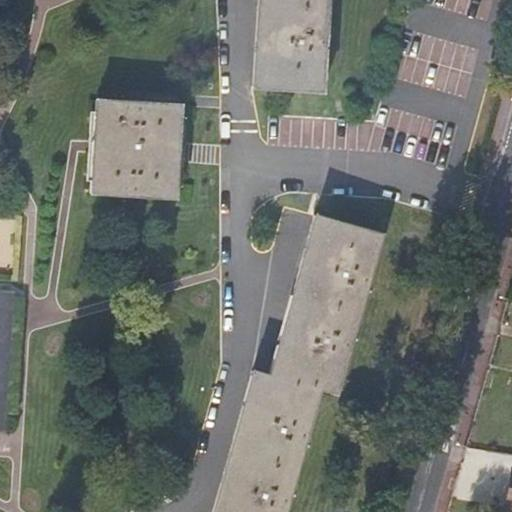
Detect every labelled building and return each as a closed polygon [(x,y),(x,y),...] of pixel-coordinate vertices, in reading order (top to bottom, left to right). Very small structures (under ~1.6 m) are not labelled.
[(261,0),(256,87),(321,92),(327,0),(261,0)] [(96,99),(93,141),(92,148),(89,193),(106,194),(175,198),(180,125),(181,104),(96,99)] [(335,393),(380,233),(319,214),(274,376),(256,371),(242,421),(216,511),(283,511),(319,389),(335,393)] [(0,289),(0,324),(12,325),(15,290),(0,289)] [(0,411),(7,412),(12,325),(0,324),(0,411)]
